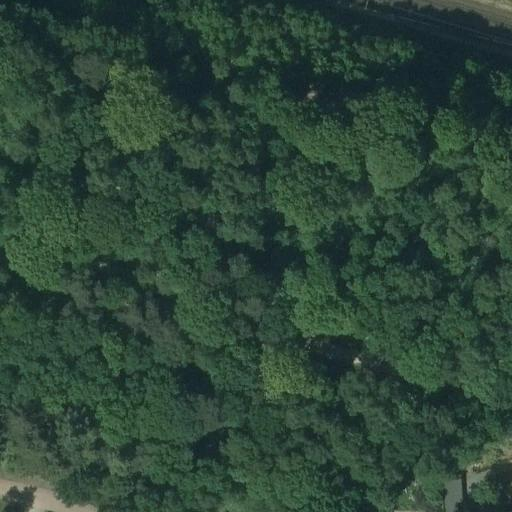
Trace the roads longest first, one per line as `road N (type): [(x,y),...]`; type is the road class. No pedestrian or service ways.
road 1 (track): [(0,0),(511,142)]
road 2 (track): [(511,397),(0,265)]
